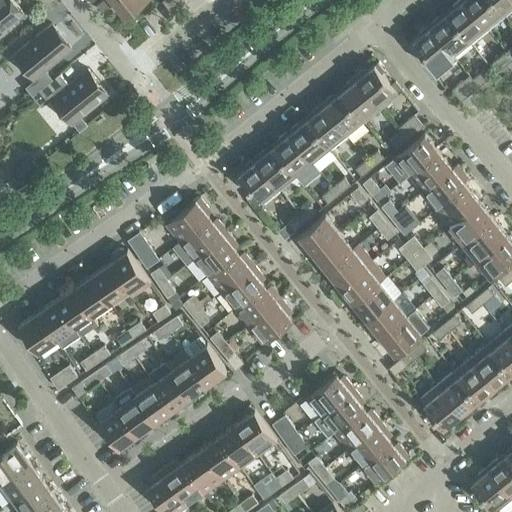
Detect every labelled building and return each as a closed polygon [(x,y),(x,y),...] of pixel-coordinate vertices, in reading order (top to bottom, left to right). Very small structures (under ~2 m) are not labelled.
[(0,0),(0,32),(25,13),(14,0),(0,0)] [(103,11),(110,6),(104,0),(101,0),(97,3),(103,11)] [(127,15),(145,0),(114,0),(115,1),(127,15)] [(448,12),(472,41),(489,28),(466,0),(458,0),(453,4),(455,6),(448,12)] [(466,0),(489,28),(506,14),(494,0),(466,0)] [(511,0),(494,0),(506,14),(511,8),(511,0)] [(429,23),(455,55),(472,41),(448,12),(441,18),(439,16),(429,23)] [(72,47),(52,22),(15,52),(35,77),(72,47)] [(410,43),(416,51),(420,48),(440,72),(457,59),(455,56),(455,55),(429,23),(420,31),(422,33),(410,43)] [(502,67),(511,59),(511,55),(507,50),(496,59),(502,67)] [(356,75),(382,107),(399,93),(382,71),(386,68),(380,61),(379,60),(367,69),(365,67),(356,75)] [(61,72),(42,87),(33,94),(43,106),(53,98),(72,122),(109,92),(107,90),(105,91),(98,83),(100,81),(89,67),(69,83),(61,72)] [(479,85),(491,76),(484,68),(473,77),(473,78),(479,85)] [(473,78),(473,77),(470,74),(453,88),(462,99),(479,85),(473,78)] [(382,107),(356,75),(346,82),(348,85),(341,91),(365,121),(382,107)] [(322,102),(348,134),(365,121),(341,91),(334,97),(332,94),(322,102)] [(307,118),(331,148),(348,134),(322,102),(312,110),(314,112),(307,118)] [(407,138),(425,124),(416,113),(398,127),(401,131),(407,138)] [(288,129),(314,161),(331,148),(307,118),(300,124),(298,121),(288,129)] [(281,139),(274,145),(298,175),(305,183),(321,170),(314,161),(288,129),(279,137),(281,139)] [(396,148),(407,138),(401,131),(390,140),(396,148)] [(395,156),(385,164),(400,182),(410,174),(440,149),(425,132),(395,156)] [(255,156),(281,189),(298,175),(274,145),(266,151),(264,148),(255,156)] [(379,149),(367,158),(373,166),(385,156),(379,149)] [(423,190),(453,166),(440,149),(410,174),(423,190)] [(236,177),(242,184),(246,181),(263,203),(281,189),(255,156),(245,164),(247,166),(235,176),(236,177)] [(373,166),(367,158),(356,167),(362,175),(373,166)] [(26,175),(38,165),(34,160),(30,163),(27,159),(19,166),(26,175)] [(437,207),(467,183),(462,177),(467,173),(458,163),(453,166),(423,190),(437,207)] [(364,182),(373,193),(381,187),(371,175),(364,182)] [(345,176),(334,185),(340,193),(351,184),(345,176)] [(450,224),(480,200),(467,183),(437,207),(450,224)] [(340,193),(334,185),(322,194),(329,202),(340,193)] [(359,185),(351,192),(360,203),(368,197),(359,185)] [(181,240),(211,216),(206,209),(209,206),(200,195),(167,222),(181,240)] [(382,205),(391,216),(399,210),(390,198),(382,205)] [(464,241),(494,217),(480,200),(450,224),(464,241)] [(311,203),(300,212),(306,220),(318,211),(311,203)] [(379,226),(386,220),(378,209),(370,215),(379,226)] [(399,210),(391,216),(400,227),(408,221),(399,210)] [(285,237),(295,229),(306,220),(300,212),(279,229),(285,237)] [(314,251),(340,230),(326,212),(299,233),(314,251)] [(211,216),(181,240),(194,256),(228,229),(220,219),(216,222),(211,216)] [(470,263),(507,233),(494,217),(464,241),(473,252),(466,257),(470,263)] [(386,220),(379,226),(388,238),(396,231),(386,220)] [(128,237),(148,265),(159,258),(140,229),(128,237)] [(228,229),(194,256),(208,273),(237,248),(232,242),(236,239),(228,229)] [(327,268),(359,242),(353,246),(340,230),(314,251),(327,268)] [(492,275),(511,258),(511,238),(507,233),(470,263),(475,269),(482,264),(492,275)] [(416,251),(424,245),(414,234),(407,240),(416,251)] [(399,246),(408,258),(416,251),(407,240),(399,246)] [(341,285),(373,259),(359,242),(327,268),(341,285)] [(424,245),(416,251),(425,263),(433,257),(424,245)] [(110,261),(129,289),(133,295),(152,282),(128,248),(126,250),(124,247),(120,246),(113,251),(112,256),(114,258),(110,261)] [(237,248),(208,273),(222,290),(254,262),(246,252),(242,255),(237,248)] [(416,251),(408,258),(418,269),(425,263),(416,251)] [(373,259),(341,285),(354,302),(387,276),(373,259)] [(110,261),(92,273),(111,301),(129,289),(110,261)] [(254,262),(222,290),(235,307),(264,282),(259,276),(263,273),(254,262)] [(160,283),(168,277),(160,265),(151,271),(160,283)] [(437,272),(446,283),(453,277),(444,266),(437,272)] [(511,268),(511,267),(500,276),(506,284),(511,287),(511,268)] [(92,273),(74,285),(93,313),(111,301),(92,273)] [(388,274),(387,276),(354,302),(368,318),(402,291),(388,274)] [(441,287),(432,276),(424,282),(433,293),(441,287)] [(180,295),(168,277),(160,283),(172,301),(180,295)] [(453,277),(446,283),(455,295),(463,288),(453,277)] [(264,282),(235,307),(249,324),(282,296),(273,285),(269,288),(264,282)] [(74,285),(56,297),(81,334),(99,322),(93,313),(74,285)] [(478,294),(484,302),(495,293),(489,285),(478,294)] [(441,287),(433,293),(442,305),(450,298),(441,287)] [(402,291),(368,318),(382,335),(415,308),(402,291)] [(484,302),(478,294),(466,304),(473,311),(484,302)] [(179,296),(172,302),(176,308),(184,303),(179,296)] [(184,302),(193,314),(201,308),(191,296),(184,302)] [(282,296),(249,324),(263,341),(293,317),(287,310),(291,307),(282,296)] [(56,297),(38,309),(57,337),(63,346),(81,334),(56,297)] [(171,311),(166,303),(153,311),(159,319),(171,311)] [(201,308),(193,314),(202,325),(210,318),(201,308)] [(415,308),(382,335),(396,353),(430,325),(415,308)] [(57,337),(38,309),(20,322),(38,350),(57,337)] [(444,322),(450,329),(462,320),(455,312),(444,322)] [(166,322),(172,330),(183,322),(178,314),(166,322)] [(141,319),(129,328),(135,336),(147,328),(141,319)] [(172,330),(166,322),(154,330),(159,339),(172,330)] [(450,329),(444,322),(433,331),(439,338),(450,329)] [(135,336),(129,328),(117,336),(123,344),(135,336)] [(511,336),(505,328),(488,342),(511,371),(511,336)] [(211,336),(221,348),(228,341),(219,329),(211,336)] [(130,346),(136,354),(148,347),(142,338),(130,346)] [(411,349),(417,356),(428,347),(422,340),(411,349)] [(228,341),(221,348),(229,358),(236,367),(239,365),(244,361),(237,352),(228,341)] [(190,355),(209,382),(227,369),(208,342),(190,355)] [(511,371),(488,342),(471,355),(495,385),(511,371)] [(105,344),(93,352),(99,360),(111,352),(105,344)] [(136,354),(130,346),(118,355),(124,363),(136,354)] [(191,395),(209,382),(190,355),(185,348),(167,361),(172,368),(191,395)] [(417,356),(411,349),(399,358),(405,366),(417,356)] [(99,360),(93,352),(81,360),(87,368),(99,360)] [(471,355),(454,369),(478,399),(495,385),(471,355)] [(95,371),(100,379),(112,371),(106,362),(95,371)] [(51,376),(59,387),(78,374),(70,363),(51,376)] [(174,407),(191,395),(172,368),(155,380),(150,374),(174,407)] [(454,369),(438,383),(462,412),(478,399),(454,369)] [(100,379),(95,371),(82,379),(88,387),(100,379)] [(322,414),(355,386),(346,376),(343,379),(337,372),(307,396),(322,414)] [(156,420),(174,407),(150,374),(132,387),(156,420)] [(462,412),(438,383),(420,397),(444,427),(462,412)] [(131,385),(114,397),(139,433),(156,420),(132,387),(131,385)] [(322,414),(314,420),(328,436),(335,430),(365,406),(360,400),(363,397),(355,386),(322,414)] [(313,405),(304,393),(285,407),(294,420),(313,405)] [(120,446),(139,433),(114,397),(95,411),(120,446)] [(349,447),(382,420),(374,409),(370,412),(365,406),(335,430),(349,447)] [(256,408),(237,422),(259,453),(278,440),(256,408)] [(273,422),(285,441),(298,432),(286,414),(273,422)] [(362,464),(392,440),(387,433),(391,430),(382,420),(349,447),(362,464)] [(259,453),(237,422),(220,434),(242,465),(259,453)] [(0,425),(0,440),(9,434),(2,425),(0,425)] [(298,432),(285,441),(294,453),(295,453),(307,444),(298,432)] [(220,434),(202,447),(224,478),(242,465),(220,434)] [(0,477),(2,479),(31,459),(18,440),(0,452),(0,477)] [(376,481),(410,454),(401,443),(397,446),(392,440),(362,464),(376,481)] [(224,478),(202,447),(184,459),(207,491),(224,478)] [(497,457),(488,464),(511,494),(511,459),(507,453),(500,459),(497,457)] [(309,460),(319,472),(326,466),(317,454),(309,460)] [(14,497),(43,476),(31,459),(2,479),(14,497)] [(174,459),(163,467),(189,503),(207,491),(184,459),(178,464),(174,459)] [(472,481),(496,511),(511,498),(511,494),(488,464),(478,472),(480,475),(472,481)] [(319,472),(327,483),(335,477),(326,466),(319,472)] [(176,511),(189,503),(163,467),(152,475),(156,480),(148,485),(167,511),(176,511)] [(288,468),(276,476),(282,484),(294,476),(288,468)] [(25,511),(30,511),(56,494),(43,476),(14,497),(25,511)] [(282,484),(276,476),(264,485),(270,493),(282,484)] [(292,484),(298,493),(310,484),(304,476),(292,484)] [(298,493),(292,484),(280,493),(286,501),(298,493)] [(340,498),(346,506),(357,497),(351,489),(340,498)] [(253,493),(241,501),(247,510),(259,501),(253,493)] [(30,511),(67,511),(68,511),(56,494),(30,511)] [(354,508),(357,511),(373,511),(374,511),(365,500),(354,508)] [(243,511),(247,510),(241,501),(229,510),(230,511),(243,511)] [(257,510),(258,511),(270,511),(275,509),(269,501),(257,510)] [(343,511),(341,510),(334,501),(319,511),(343,511)]
